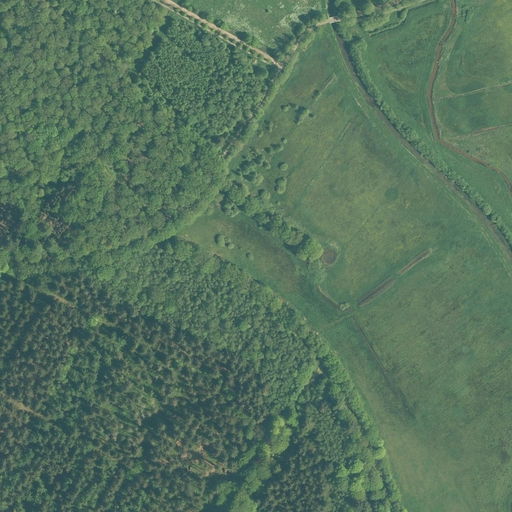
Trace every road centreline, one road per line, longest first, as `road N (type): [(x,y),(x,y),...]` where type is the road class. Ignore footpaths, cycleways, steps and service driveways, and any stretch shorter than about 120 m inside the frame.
road 1 (track): [(0,258),(90,251),(178,212),(282,65)]
road 2 (track): [(144,231),(258,294),(325,367)]
road 3 (track): [(325,367),(279,424),(232,511)]
road 4 (track): [(392,511),(357,419),(325,367)]
road 5 (track): [(131,469),(0,394)]
road 6 (track): [(164,0),(275,61)]
